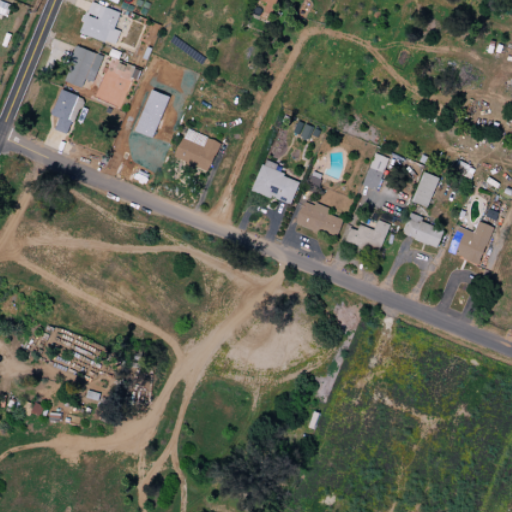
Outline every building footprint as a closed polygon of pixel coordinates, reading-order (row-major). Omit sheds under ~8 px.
[(92,0),(79,33),(106,43),(106,41),(115,45),(120,32),(116,30),(123,12),(92,0)] [(260,0),(268,3),(265,12),(275,16),(280,0),(260,0)] [(76,46),(62,81),(89,92),(104,58),(76,46)] [(63,90),(52,116),(60,119),(55,130),(68,136),(84,99),(63,90)] [(189,129),(176,158),(208,172),(221,144),(189,129)] [(376,154),(363,186),(376,191),(389,159),(376,154)] [(263,164),(253,191),(292,207),(302,180),(263,164)] [(424,173),(412,203),(428,209),(440,179),(424,173)] [(305,201),(295,225),(335,240),(342,221),(332,217),(335,211),(316,203),(315,205),(305,201)] [(411,213),(402,235),(437,249),(444,231),(422,222),(424,218),(411,213)] [(460,227),(449,253),(481,266),(496,229),(479,221),(474,233),(460,227)] [(351,229),(345,244),(378,257),(390,226),(379,222),(376,231),(361,225),(359,232),(351,229)]
